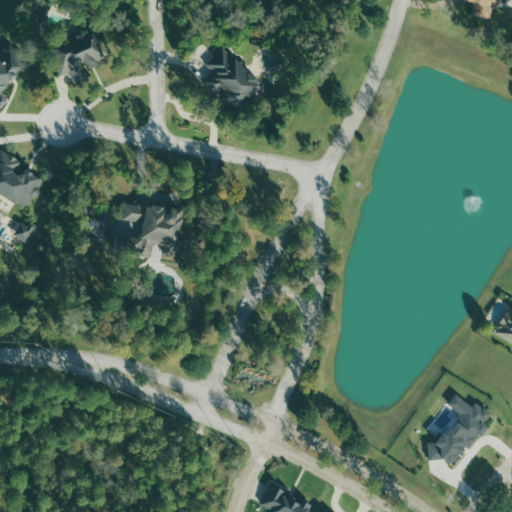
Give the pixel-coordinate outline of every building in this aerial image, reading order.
[(468,0),(475,4),(477,12),(485,17),(491,19),(492,14),(500,3),(499,0),(468,0)] [(60,75),(71,72),(74,82),(92,76),(89,64),(110,58),(105,41),(98,43),(94,32),(51,45),(60,75)] [(0,109),(10,99),(2,92),(31,61),(10,42),(0,53),(0,109)] [(206,65),(213,72),(202,82),(216,96),(223,88),(241,106),(263,86),(225,47),(206,65)] [(26,162),(0,148),(0,193),(28,209),(45,180),(23,167),(26,162)] [(179,247),(184,209),(169,207),(146,204),(146,206),(126,203),(124,214),(109,212),(107,226),(116,227),(113,248),(153,254),(154,243),(179,247)] [(11,231),(30,241),(38,226),(30,222),(28,225),(17,220),(11,231)] [(511,307),(509,306),(494,333),(511,342),(511,307)] [(431,460),(445,458),(454,465),(467,447),(472,446),(479,436),(484,436),(488,429),(487,421),(493,413),(477,402),(474,406),(457,394),(449,405),(459,412),(460,415),(441,441),(428,443),(431,460)] [(308,511),(312,503),(271,485),(263,505),(275,511),(274,511),(308,511)]
